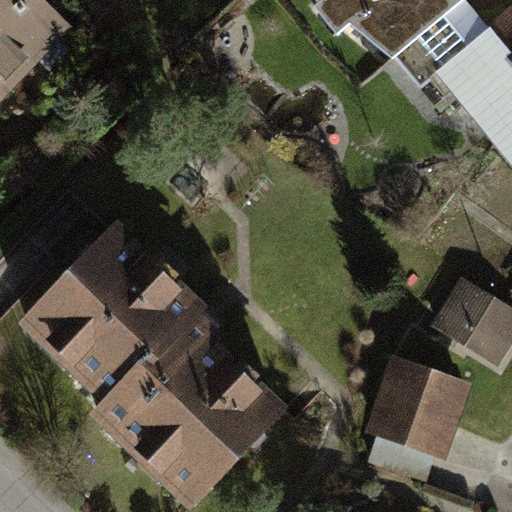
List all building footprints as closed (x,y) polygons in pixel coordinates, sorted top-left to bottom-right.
[(0,0),(0,108),(69,35),(31,0),(0,0)] [(511,0),(342,0),(321,20),(341,40),(351,31),(423,92),(437,79),(511,170),(511,0)] [(120,234),(23,333),(104,414),(92,426),(179,511),(200,511),(291,421),(219,351),(227,343),(217,333),(220,331),(211,323),(120,234)] [(511,311),(464,282),(435,330),(500,368),(511,347),(511,311)] [(392,360),(365,439),(445,468),(473,389),(392,360)]
